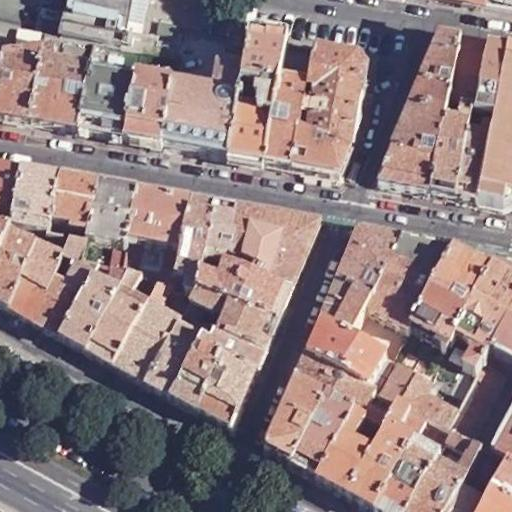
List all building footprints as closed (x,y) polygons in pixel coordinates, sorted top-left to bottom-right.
[(185,28),(205,31),(210,0),(71,0),(63,40),(93,46),(141,55),(179,62),(185,28)] [(511,0),(432,0),(432,1),(511,15),(511,0)] [(45,48),(32,127),(78,135),(93,46),(63,40),(46,38),(45,48)] [(282,67),(286,44),(249,39),(242,76),(229,162),(264,169),(282,67)] [(8,41),(0,85),(0,121),(32,127),(45,48),(8,41)] [(412,112),(447,118),(449,108),(461,47),(441,44),(412,112)] [(93,46),(78,135),(126,144),(137,81),(141,55),(93,46)] [(461,47),(449,108),(475,113),(488,52),(461,47)] [(488,52),(475,113),(511,119),(511,66),(499,64),(500,55),(488,52)] [(357,62),(315,56),(312,71),(307,94),(361,104),(367,75),(357,62)] [(307,94),(312,71),(282,67),(264,169),(291,174),(298,139),(307,94)] [(229,162),(242,76),(219,71),(213,96),(174,89),(163,151),(229,162)] [(126,144),(163,151),(174,89),(137,81),(126,144)] [(350,159),(361,104),(307,94),(298,139),(350,159)] [(447,118),(431,200),(455,204),(472,127),(475,113),(449,108),(447,118)] [(378,191),(431,200),(447,118),(412,112),(378,191)] [(493,132),(475,208),(511,215),(511,212),(511,128),(495,126),(493,132)] [(472,127),(455,204),(475,208),(493,132),(472,127)] [(341,183),(350,159),(298,139),(291,174),(341,183)] [(0,170),(0,221),(2,222),(0,231),(10,234),(20,174),(0,170)] [(10,234),(44,239),(48,240),(51,223),(59,181),(20,174),(10,234)] [(89,237),(97,188),(59,181),(51,223),(70,227),(69,234),(89,237)] [(89,237),(88,244),(125,251),(135,194),(97,188),(89,237)] [(149,273),(143,282),(141,288),(160,292),(169,293),(172,277),(186,203),(135,194),(125,251),(122,267),(149,273)] [(181,296),(192,298),(195,293),(198,274),(201,257),(211,208),(186,203),(172,277),(184,280),(181,296)] [(224,261),(233,212),(211,208),(201,257),(224,261)] [(252,278),(293,295),(323,228),(233,212),(224,261),(256,267),(252,278)] [(360,236),(338,287),(370,305),(406,244),(360,236)] [(5,248),(0,260),(0,307),(10,314),(38,254),(9,238),(5,248)] [(38,254),(10,314),(36,328),(53,284),(62,262),(69,244),(48,240),(44,239),(38,254)] [(53,284),(36,328),(62,342),(99,273),(84,270),(87,248),(69,244),(62,262),(72,267),(70,272),(73,274),(65,290),(53,284)] [(406,244),(370,305),(365,313),(407,338),(412,331),(456,252),(406,244)] [(494,275),(456,252),(412,331),(443,349),(442,353),(448,356),(494,275)] [(198,274),(195,293),(279,327),(293,295),(252,278),(225,266),(215,281),(198,274)] [(99,273),(62,342),(87,357),(130,279),(121,278),(99,273)] [(511,320),(511,285),(494,275),(448,356),(438,374),(456,385),(451,394),(459,399),(452,411),(425,396),(414,415),(426,422),(448,434),(511,320)] [(130,279),(87,357),(114,371),(151,309),(134,300),(141,288),(143,282),(130,279)] [(370,305),(338,287),(321,325),(349,341),(365,313),(370,305)] [(151,309),(114,371),(149,390),(185,326),(160,314),(171,294),(169,293),(160,292),(151,309)] [(192,298),(185,326),(199,332),(207,317),(218,323),(218,326),(230,331),(226,339),(221,336),(218,341),(265,360),(279,327),(195,293),(192,298)] [(511,320),(448,434),(452,436),(469,446),(511,368),(511,320)] [(349,341),(321,325),(307,358),(370,392),(387,362),(349,341)] [(185,326),(149,390),(173,403),(200,354),(209,337),(199,332),(185,326)] [(209,337),(200,354),(225,365),(257,378),(265,360),(218,341),(209,337)] [(200,354),(173,403),(198,418),(225,365),(200,354)] [(370,392),(307,358),(295,385),(330,404),(355,418),(366,425),(383,434),(397,406),(393,404),(385,420),(368,410),(377,395),(370,392)] [(225,365),(198,418),(233,436),(257,378),(225,365)] [(382,399),(393,404),(397,406),(414,415),(425,396),(432,384),(401,366),(382,399)] [(330,404),(295,385),(265,456),(291,470),(330,404)] [(330,404),(291,470),(316,485),(355,418),(330,404)] [(355,418),(316,485),(365,511),(376,511),(412,447),(395,437),(402,427),(418,436),(426,422),(414,415),(397,406),(383,434),(370,455),(354,446),(366,425),(355,418)] [(511,470),(511,421),(491,458),(506,467),(511,470)] [(452,436),(448,434),(426,422),(418,436),(443,450),(452,436)] [(469,446),(452,436),(443,450),(437,461),(407,511),(447,511),(459,492),(468,477),(481,452),(469,446)] [(412,447),(376,511),(407,511),(437,461),(412,447)] [(511,511),(511,507),(490,495),(506,467),(491,458),(486,455),(481,452),(468,477),(486,489),(478,503),(484,506),(480,511),(511,511)] [(511,507),(511,470),(506,467),(490,495),(511,507)] [(447,511),(480,511),(484,506),(478,503),(459,492),(447,511)]
